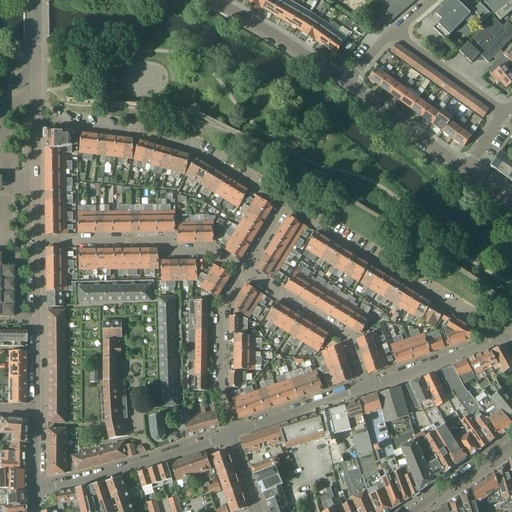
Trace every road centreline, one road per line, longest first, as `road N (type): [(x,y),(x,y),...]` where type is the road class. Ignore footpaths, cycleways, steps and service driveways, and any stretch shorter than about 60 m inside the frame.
road 1 (residential): [(286,202),(197,148),(131,129),(35,121)]
road 2 (residential): [(286,202),(503,332)]
road 3 (residential): [(242,271),(209,251),(177,251),(159,239),(37,241)]
road 4 (residential): [(230,434),(36,488)]
road 5 (residential): [(364,388),(346,336),(242,271)]
road 6 (residential): [(35,412),(37,241)]
road 7 (residential): [(230,434),(220,387),(220,309),(242,271)]
road 8 (tertiary): [(350,83),(218,0)]
road 9 (tertiary): [(468,169),(350,83)]
road 10 (residential): [(230,434),(364,388)]
road 11 (residential): [(504,113),(393,32)]
road 12 (residential): [(35,121),(34,0)]
road 13 (residential): [(37,241),(35,121)]
road 14 (residential): [(511,444),(412,511)]
